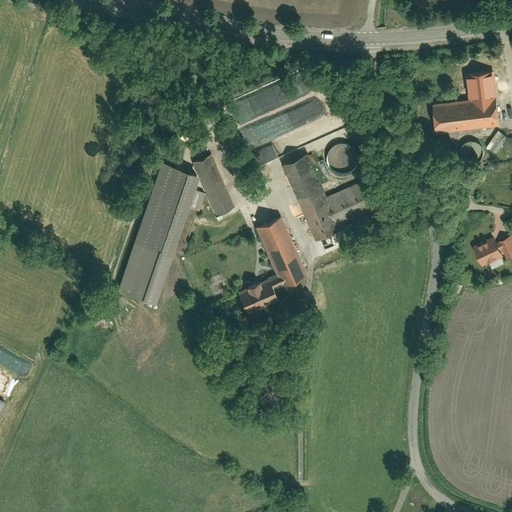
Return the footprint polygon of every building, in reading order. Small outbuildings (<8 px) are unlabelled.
[(434,102),(438,130),(500,122),(493,68),(466,71),(469,97),(434,102)] [(241,109),(249,126),(290,108),(282,91),(241,109)] [(305,105),(279,118),(285,131),(311,118),(305,105)] [(501,132),(490,148),(496,152),(507,136),(501,132)] [(309,152),(284,162),(317,237),(341,226),(333,209),(327,194),(309,152)] [(211,153),(192,161),(196,169),(201,171),(199,177),(216,214),(235,206),(211,153)] [(160,158),(117,287),(157,300),(188,205),(199,208),(205,192),(195,189),(199,177),(201,171),(196,169),(160,158)] [(376,173),(327,194),(333,209),(382,188),(376,173)] [(271,276),(276,287),(308,273),(282,214),(256,225),(277,271),(271,274),(271,276)] [(473,244),(482,263),(506,251),(509,256),(511,253),(511,235),(510,233),(499,238),(496,232),(473,244)] [(239,290),(248,309),(280,295),(276,287),(271,276),(239,290)]
